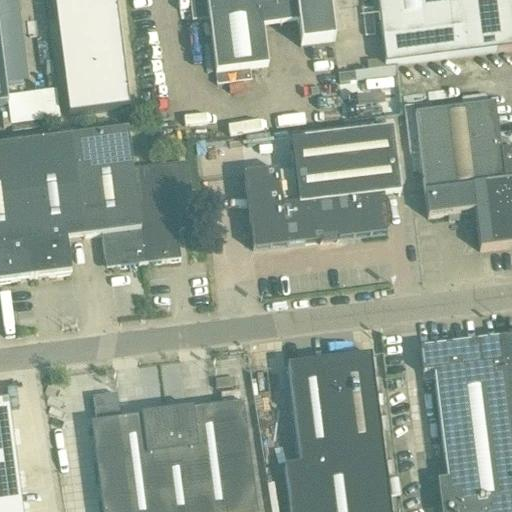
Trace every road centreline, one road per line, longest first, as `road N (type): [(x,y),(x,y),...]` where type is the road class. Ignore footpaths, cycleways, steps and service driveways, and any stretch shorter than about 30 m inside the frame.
road 1 (unclassified): [(0,363),(511,297)]
road 2 (unknown): [(290,326),(296,452)]
